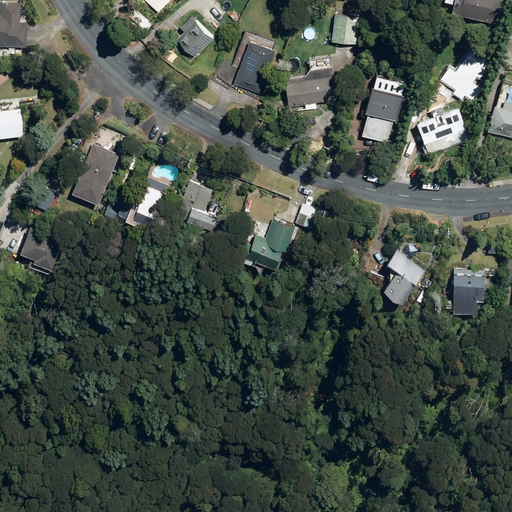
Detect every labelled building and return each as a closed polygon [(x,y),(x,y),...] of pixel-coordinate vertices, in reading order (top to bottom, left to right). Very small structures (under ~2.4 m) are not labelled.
[(0,0),(0,43),(24,44),(24,19),(17,19),(18,0),(0,0)] [(455,0),(453,7),(499,20),(504,0),(455,0)] [(229,13),(233,17),(237,13),(233,9),(229,13)] [(332,38),(356,41),(359,14),(335,12),(332,38)] [(176,35),(194,53),(214,33),(195,16),(176,35)] [(234,82),(259,91),(275,45),(250,36),(234,82)] [(305,101),(306,107),(317,106),(316,100),(335,97),(332,71),(286,76),(290,103),(305,101)] [(363,133),(388,139),(394,115),(397,115),(404,89),(374,80),(367,108),(369,108),(363,133)] [(418,117),(421,115),(427,96),(415,93),(409,114),(418,117)] [(488,127),(511,133),(511,95),(506,94),(503,102),(496,100),(488,127)] [(0,134),(23,132),(20,105),(0,106),(0,134)] [(418,117),(430,149),(441,145),(442,149),(450,146),(448,142),(470,134),(462,110),(439,119),(436,111),(418,117)] [(93,140),(72,189),(98,200),(119,151),(93,140)] [(177,210),(213,224),(217,211),(206,206),(213,186),(189,177),(177,210)] [(139,214),(153,220),(165,191),(163,190),(164,188),(147,180),(144,187),(140,185),(138,191),(129,186),(118,209),(137,218),(139,214)] [(32,199),(47,206),(56,189),(41,181),(32,199)] [(295,219),(315,226),(321,207),(303,200),(295,219)] [(237,254),(274,267),(282,245),(287,247),(288,243),(289,244),(292,236),(291,235),(295,224),(273,216),(266,236),(255,232),(250,244),(242,241),(237,254)] [(488,239),(488,249),(506,250),(506,240),(488,239)] [(385,282),(403,296),(425,267),(406,253),(407,252),(398,245),(389,257),(399,265),(385,282)] [(485,292),(485,266),(454,266),(454,307),(479,307),(479,291),(485,292)]
